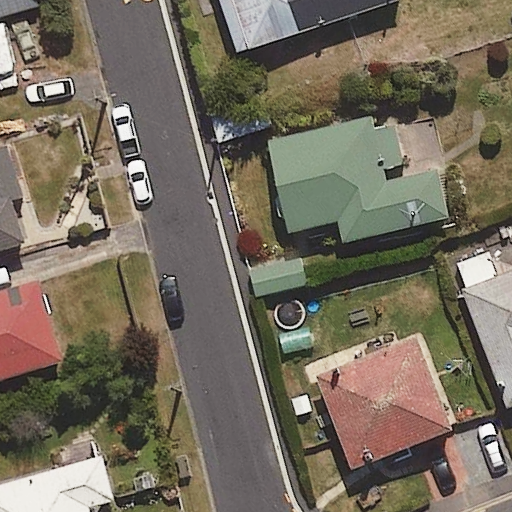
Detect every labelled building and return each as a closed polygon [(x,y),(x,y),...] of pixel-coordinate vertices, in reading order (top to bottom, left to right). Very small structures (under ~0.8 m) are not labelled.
[(35,0),(0,0),(0,16),(37,6),(35,0)] [(221,0),(240,55),(400,2),(399,0),(221,0)] [(269,100),(211,115),(218,145),(276,130),(269,100)] [(407,175),(393,114),(270,143),(291,233),(340,222),(346,246),(451,222),(438,168),(407,175)] [(24,198),(9,145),(0,147),(0,253),(26,246),(13,202),(24,198)] [(301,255),(248,269),(257,300),(309,286),(301,255)] [(511,272),(464,292),(511,410),(511,409),(511,272)] [(37,283),(0,294),(0,382),(62,363),(37,283)] [(416,336),(314,378),(355,475),(456,432),(416,336)] [(511,472),(511,446),(461,464),(470,488),(511,472)] [(0,511),(92,511),(116,504),(104,458),(0,485),(0,511)]
